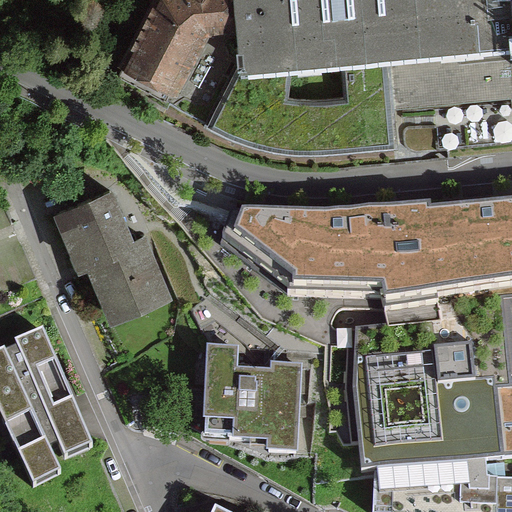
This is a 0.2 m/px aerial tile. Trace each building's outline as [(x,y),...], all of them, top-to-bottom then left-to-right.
[(213,25),(243,24),(240,0),(160,0),(126,68),(168,94),(213,25)] [(511,0),(240,0),(243,24),(213,25),(168,94),(172,96),(170,100),(217,125),(259,142),(316,147),(398,139),(389,54),(511,40),(511,0)] [(112,188),(58,210),(80,264),(90,260),(112,315),(170,292),(146,232),(132,237),(112,188)] [(511,190),(393,201),(428,301),(434,350),(440,385),(493,381),(511,378),(511,342),(506,306),(511,305),(511,190)] [(305,205),(230,197),(216,244),(282,290),(327,315),(352,315),(349,358),(434,350),(428,301),(393,201),(305,205)] [(92,440),(44,327),(16,338),(18,343),(6,349),(4,345),(0,346),(0,408),(33,480),(61,468),(51,444),(59,439),(65,453),(92,440)] [(485,466),(511,463),(511,378),(493,381),(440,385),(434,350),(349,358),(348,407),(357,476),(374,477),(485,466)] [(234,351),(208,351),(209,437),(236,437),(236,444),(272,444),(272,455),(299,455),(298,367),(271,368),(271,373),(235,373),(234,351)] [(392,510),(392,511),(511,511),(511,480),(488,480),(485,466),(374,477),(376,509),(392,510)]
